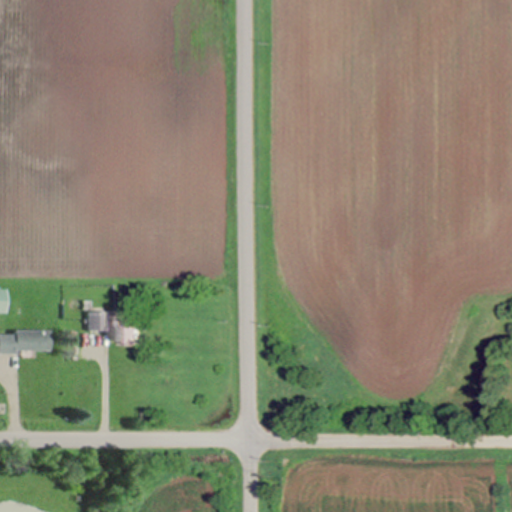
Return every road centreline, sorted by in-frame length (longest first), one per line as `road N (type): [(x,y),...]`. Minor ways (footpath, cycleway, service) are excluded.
road 1 (residential): [(246,511),(244,0)]
road 2 (residential): [(511,443),(246,442)]
road 3 (residential): [(246,442),(0,437)]
